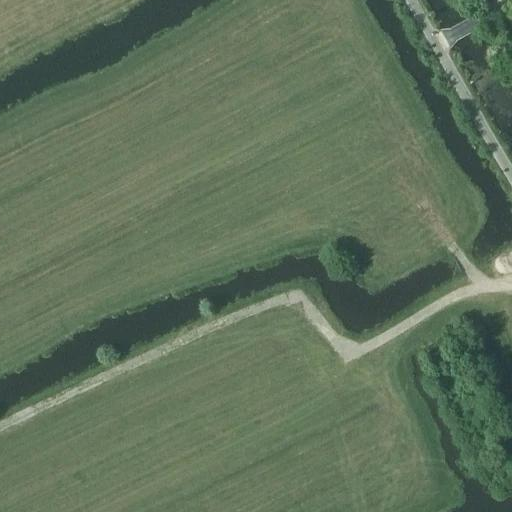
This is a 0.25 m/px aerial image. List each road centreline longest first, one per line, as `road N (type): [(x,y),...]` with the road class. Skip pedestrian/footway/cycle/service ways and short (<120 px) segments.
road 1 (track): [(0,429),(278,300),(307,304),(351,350),(464,291),(511,287)]
road 2 (unclassified): [(511,174),(408,0)]
